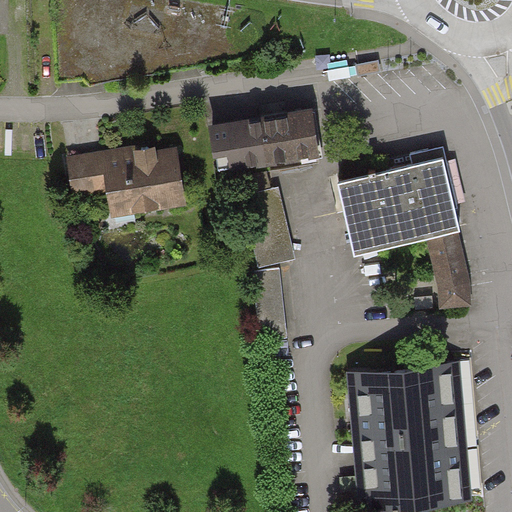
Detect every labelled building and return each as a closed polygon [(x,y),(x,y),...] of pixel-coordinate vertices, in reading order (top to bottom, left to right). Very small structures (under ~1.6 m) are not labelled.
[(317,156),(310,107),(219,119),(226,168),(317,156)] [(172,138),(70,155),(76,194),(104,190),(108,218),(183,205),(172,138)] [(473,304),(440,156),(333,179),(349,255),(425,239),(441,311),(473,304)] [(295,259),(280,188),(245,196),(260,267),(295,259)] [(284,271),(254,273),(258,338),(288,336),(284,271)] [(459,363),(347,371),(358,509),(469,500),(459,363)]
